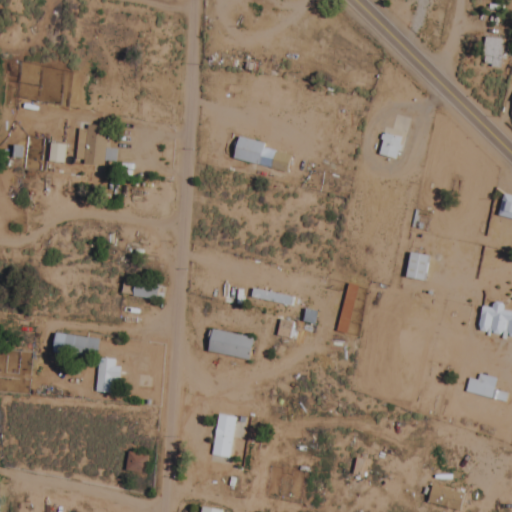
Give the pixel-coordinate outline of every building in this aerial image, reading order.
[(106,166),(109,127),(80,125),(76,163),(106,166)] [(405,138),(398,160),(381,155),(387,133),(405,138)] [(268,144),(241,138),(235,160),(262,166),(268,144)] [(67,162),(66,144),(51,145),(52,163),(67,162)] [(500,217),(511,219),(511,196),(505,195),(500,217)] [(429,282),(433,256),(412,253),(408,279),(429,282)] [(164,286),(124,282),(123,296),(162,300),(164,286)] [(484,307),(478,330),(511,338),(511,310),(496,307),(496,310),(484,307)] [(253,361),(258,339),(215,330),(210,351),(253,361)] [(57,353),(99,356),(101,339),(58,335),(57,353)] [(116,379),(122,379),(123,368),(117,367),(118,360),(100,358),(97,392),(114,394),(116,379)] [(468,392),(484,396),(487,383),(470,380),(468,392)] [(212,456),(232,460),(239,418),(219,414),(212,456)] [(148,473),(150,456),(131,453),(129,471),(148,473)] [(428,503),(463,511),(468,495),(433,486),(428,503)]
